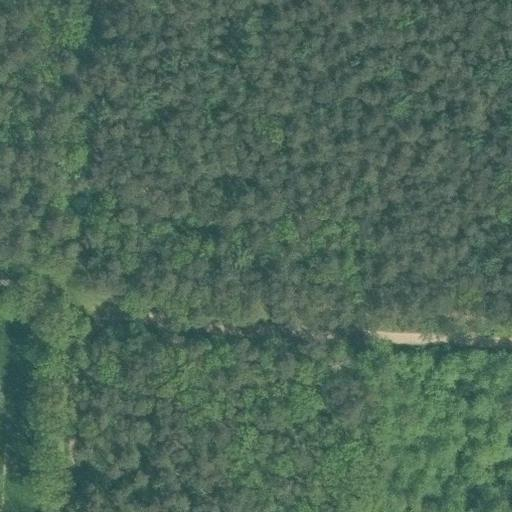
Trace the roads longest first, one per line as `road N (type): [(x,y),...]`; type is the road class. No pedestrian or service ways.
road 1 (track): [(109,314),(511,343)]
road 2 (track): [(69,511),(77,349),(109,314)]
road 3 (track): [(0,268),(58,272),(109,314)]
